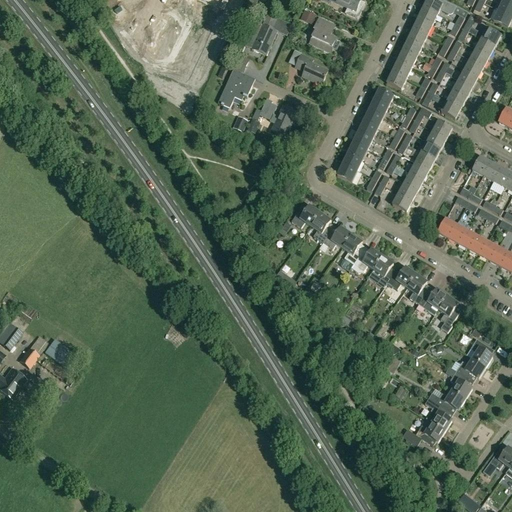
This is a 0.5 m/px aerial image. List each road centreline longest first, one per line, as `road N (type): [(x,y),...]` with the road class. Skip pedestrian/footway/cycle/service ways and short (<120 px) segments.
road 1 (primary): [(363,511),(159,191),(14,0)]
road 2 (residential): [(511,372),(506,369),(450,463),(474,473),(511,422)]
road 3 (residential): [(409,240),(315,181),(314,168),(341,120)]
road 4 (unclassified): [(118,511),(0,430)]
road 5 (residential): [(341,120),(403,3)]
road 6 (residential): [(469,132),(409,240)]
